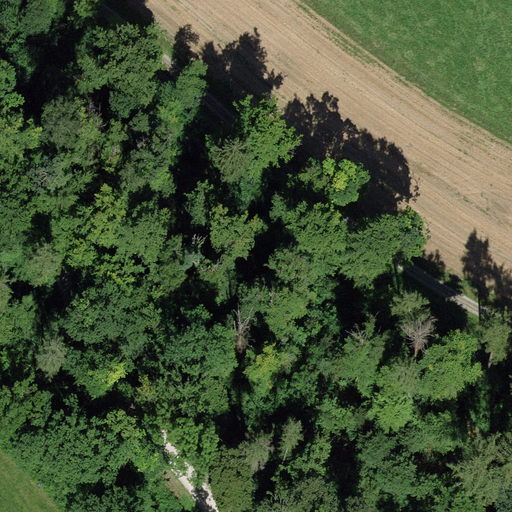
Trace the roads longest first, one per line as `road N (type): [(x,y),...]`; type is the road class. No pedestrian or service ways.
road 1 (track): [(112,0),(271,143),(511,300)]
road 2 (track): [(0,184),(34,216),(120,404),(216,511)]
